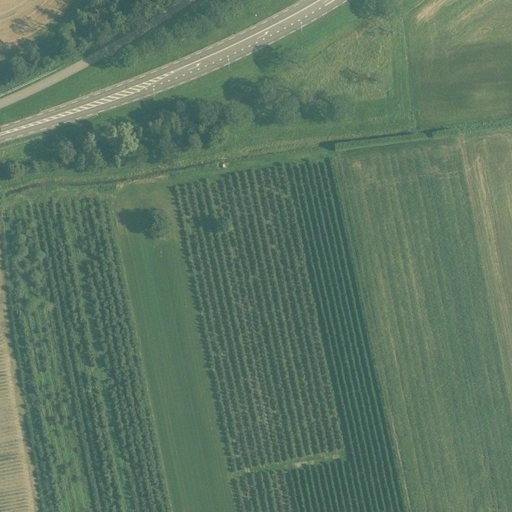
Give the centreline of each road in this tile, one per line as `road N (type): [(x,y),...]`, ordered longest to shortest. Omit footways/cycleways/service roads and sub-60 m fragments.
road 1 (primary): [(0,133),(228,55),(326,0)]
road 2 (unclassified): [(0,99),(124,42),(189,0)]
